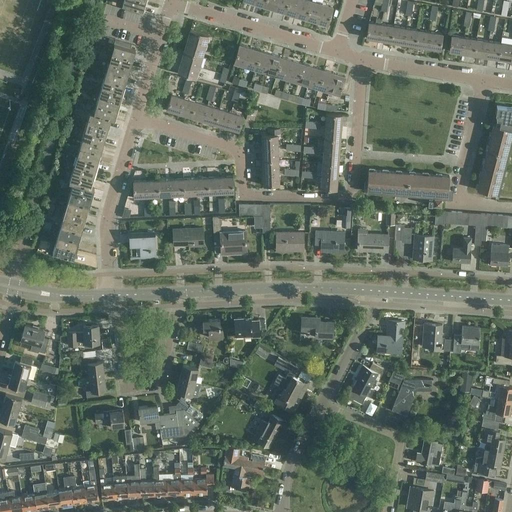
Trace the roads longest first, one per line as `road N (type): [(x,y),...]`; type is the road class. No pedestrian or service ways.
road 1 (tertiary): [(179,291),(387,291)]
road 2 (residential): [(107,295),(125,374),(148,382),(157,379),(179,291)]
road 3 (residential): [(483,79),(463,161),(354,153)]
road 4 (residential): [(354,153),(345,200),(243,194),(238,162)]
road 5 (residential): [(336,51),(170,1)]
road 6 (residential): [(387,511),(398,438),(323,404)]
road 7 (residential): [(323,404),(387,291)]
road 8 (residential): [(107,295),(107,222),(122,169)]
road 9 (residential): [(483,79),(360,60)]
road 10 (tertiary): [(387,291),(511,299)]
road 11 (residential): [(137,120),(170,1)]
